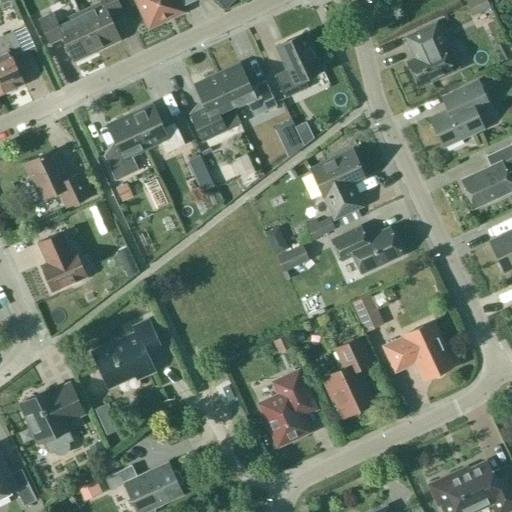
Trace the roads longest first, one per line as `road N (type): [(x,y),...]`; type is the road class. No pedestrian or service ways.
road 1 (residential): [(499,372),(380,111),(343,0)]
road 2 (residential): [(0,126),(271,0)]
road 3 (residential): [(288,491),(461,405),(499,372)]
road 4 (residential): [(288,491),(238,472),(198,389)]
